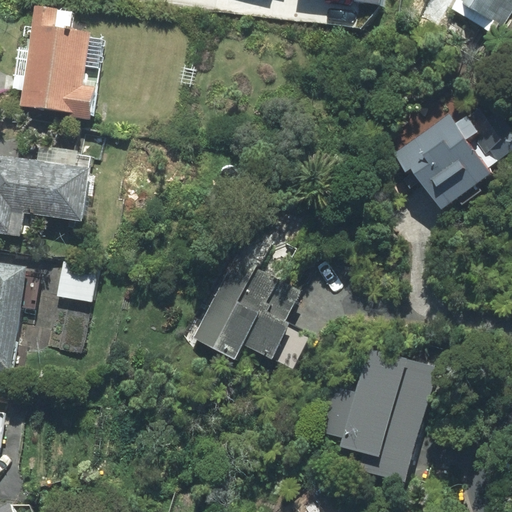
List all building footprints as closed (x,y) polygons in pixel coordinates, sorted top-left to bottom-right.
[(498,24),(464,3),(459,0),(456,0),(451,8),(492,33),(498,24)] [(511,12),(511,0),(465,0),(464,3),(498,24),(503,27),(511,12)] [(71,12),(35,7),(29,48),(19,47),(13,88),(24,90),(22,104),(92,114),(103,39),(90,37),(90,32),(68,29),(71,12)] [(489,168),(511,150),(511,130),(488,99),(456,122),(449,114),(394,155),(406,171),(410,167),(441,209),(492,172),(489,168)] [(0,230),(20,234),(24,212),(81,220),(91,157),(38,149),(36,160),(0,154),(0,230)] [(237,255),(194,337),(234,358),(242,342),(292,368),(308,338),(286,327),(288,323),(285,322),(300,292),(256,269),(258,265),(237,255)] [(0,371),(11,373),(27,267),(0,262),(0,371)] [(98,268),(63,262),(57,296),(92,302),(98,268)] [(406,482),(439,367),(368,346),(355,391),(335,385),(322,429),(345,435),(337,463),(406,482)]
